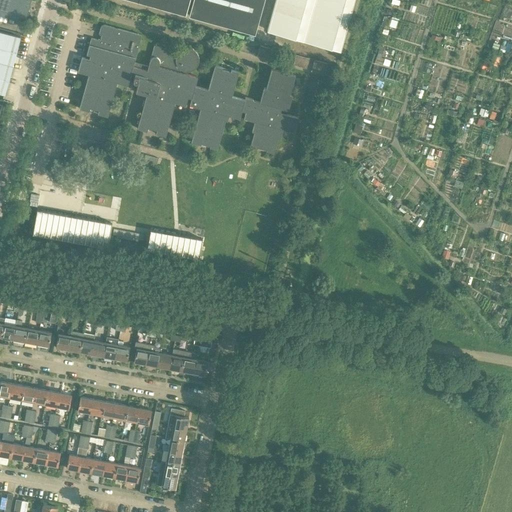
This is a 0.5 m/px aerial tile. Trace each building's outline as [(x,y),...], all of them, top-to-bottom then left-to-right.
[(0,0),(0,14),(25,22),(31,0),(0,0)] [(135,0),(186,14),(189,0),(135,0)] [(192,0),(189,15),(255,33),(264,0),(192,0)] [(275,0),(267,30),(340,50),(354,0),(275,0)] [(168,20),(155,17),(152,27),(165,30),(168,20)] [(138,81),(138,80),(139,80),(136,91),(147,94),(137,128),(147,131),(148,127),(157,130),(156,133),(166,136),(175,102),(186,105),(187,99),(191,100),(190,105),(201,108),(191,142),(201,145),(202,143),(210,145),(210,147),(217,149),(225,120),(228,121),(229,116),(240,119),(242,110),(246,111),(244,118),(255,121),(252,131),(254,132),(250,146),(258,148),(258,146),(267,149),(267,151),(274,153),(278,138),(280,139),(283,129),(294,132),(298,117),(286,114),(287,110),(288,110),(292,95),(290,94),(295,75),(288,73),(288,75),(279,72),(279,71),(272,69),(266,88),(264,87),(260,102),(253,100),(254,100),(253,99),(246,97),(245,99),(232,96),(239,71),(231,69),(231,71),(222,69),(223,67),(215,65),(208,89),(195,86),(198,77),(186,73),(186,71),(188,71),(191,71),(194,69),(196,67),(198,65),(199,62),(199,59),(199,56),(197,53),(195,50),(193,49),(190,48),(187,48),(184,48),(181,50),(178,52),(177,54),(176,56),(174,56),(175,51),(154,45),(149,66),(134,62),(142,35),(105,25),(104,25),(103,25),(102,25),(102,26),(101,26),(101,27),(99,34),(102,34),(100,40),(91,38),(86,58),(82,57),(78,71),(89,74),(79,108),(89,111),(90,107),(99,110),(98,113),(108,116),(117,82),(128,85),(130,78),(134,79),(133,80),(134,81),(135,82),(136,82),(137,81),(138,81)] [(0,93),(5,95),(20,37),(0,31),(0,93)] [(242,40),(241,43),(239,50),(252,54),(255,44),(242,40)] [(271,59),(273,51),(273,49),(260,45),(257,56),(271,59)] [(296,54),(296,55),(293,65),(307,69),(310,58),(296,54)] [(315,60),(312,70),(325,74),(328,63),(315,60)] [(156,169),(157,166),(159,158),(146,155),(143,165),(156,169)] [(40,195),(31,193),(29,201),(38,203),(40,195)] [(112,223),(37,210),(33,234),(108,247),(112,223)] [(139,233),(118,229),(117,235),(117,237),(138,241),(138,239),(139,233)] [(202,239),(150,230),(147,249),(199,258),(202,239)] [(58,313),(51,312),(50,322),(56,323),(58,313)] [(5,318),(4,323),(16,325),(17,319),(5,317),(5,318)] [(25,341),(28,328),(21,326),(23,320),(17,319),(16,325),(13,339),(25,341)] [(16,325),(4,323),(1,337),(13,339),(16,325)] [(37,343),(39,330),(28,328),(25,341),(37,343)] [(52,332),(39,330),(37,343),(49,346),(52,332)] [(80,352),(83,333),(71,331),(71,336),(68,349),(80,352)] [(68,349),(71,336),(59,333),(56,347),(68,349)] [(92,354),(94,340),(95,335),(83,333),(80,352),(92,354)] [(110,357),(115,358),(119,339),(107,337),(106,342),(104,356),(104,357),(104,358),(109,359),(110,358),(110,357)] [(119,339),(115,358),(127,360),(130,347),(118,344),(119,339)] [(104,356),(106,342),(94,340),(92,354),(104,356)] [(212,342),(200,340),(199,346),(211,348),(212,342)] [(149,350),(150,344),(136,342),(135,348),(137,349),(134,362),(146,364),(149,350)] [(158,366),(161,352),(154,351),(155,345),(150,344),(149,350),(146,364),(158,366)] [(184,357),(186,351),(174,348),(173,354),(170,368),(182,371),(184,357)] [(193,373),(196,359),(197,353),(186,351),(182,371),(193,373)] [(170,368),(173,354),(161,352),(158,366),(170,368)] [(208,361),(196,359),(193,373),(206,375),(208,361)] [(0,395),(10,397),(12,383),(0,381),(0,395)] [(21,400),(24,386),(12,383),(10,397),(21,400)] [(33,402),(36,388),(24,386),(21,400),(33,402)] [(45,404),(48,390),(36,388),(33,402),(45,404)] [(57,406),(60,393),(48,390),(45,404),(57,406)] [(72,395),(60,393),(57,406),(69,409),(72,395)] [(89,413),(92,398),(81,396),(78,411),(89,413)] [(101,415),(104,401),(104,400),(92,398),(89,413),(101,415)] [(113,417),(116,403),(104,401),(101,415),(113,417)] [(128,405),(116,403),(113,417),(125,420),(128,405)] [(140,407),(128,405),(125,420),(137,422),(140,407)] [(152,410),(140,407),(137,422),(149,424),(152,410)] [(170,408),(167,425),(168,425),(168,426),(172,427),(173,426),(186,429),(188,417),(183,416),(184,411),(170,408)] [(184,441),(186,429),(173,426),(172,427),(168,426),(168,425),(167,425),(165,437),(170,438),(184,441)] [(184,442),(184,441),(170,438),(169,444),(163,443),(162,448),(168,450),(182,452),(183,448),(184,448),(185,448),(186,443),(185,442),(184,442)] [(0,455),(10,457),(12,443),(1,441),(0,444),(0,455)] [(22,459),(24,446),(12,443),(10,457),(22,459)] [(34,461),(36,448),(24,446),(22,459),(34,461)] [(46,464),(48,450),(36,448),(34,461),(46,464)] [(60,453),(48,450),(46,464),(58,466),(60,453)] [(180,464),(182,452),(168,450),(166,462),(180,464)] [(79,470),(81,457),(70,454),(67,468),(79,470)] [(91,473),(93,459),(81,457),(79,470),(91,473)] [(102,475),(105,461),(93,459),(91,473),(102,475)] [(114,477),(117,463),(105,461),(102,475),(114,477)] [(178,476),(180,464),(166,462),(161,461),(159,473),(164,474),(178,476)] [(126,479),(129,466),(117,463),(114,477),(126,479)] [(141,468),(129,466),(126,479),(138,482),(141,468)] [(147,483),(150,471),(144,470),(141,482),(147,483)] [(175,489),(178,476),(164,474),(161,486),(175,489)] [(8,494),(5,509),(11,510),(14,495),(8,494)]
